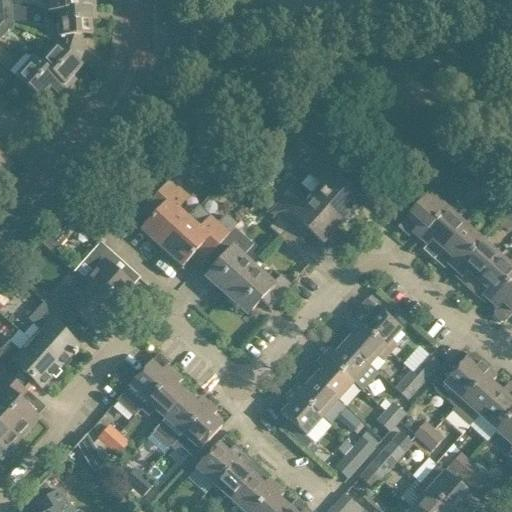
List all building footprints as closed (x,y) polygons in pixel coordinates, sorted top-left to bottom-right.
[(46,0),(48,13),(96,8),(94,0),(46,0)] [(0,6),(0,22),(12,26),(11,5),(0,6)] [(96,8),(48,13),(49,23),(56,22),(59,39),(57,44),(56,45),(82,67),(83,67),(80,64),(89,36),(93,36),(92,22),(97,21),(97,20),(95,20),(94,10),(96,10),(96,8)] [(0,40),(12,26),(0,22),(0,40)] [(73,78),(82,67),(56,45),(47,56),(40,50),(33,58),(69,90),(70,89),(69,88),(75,81),(76,82),(77,81),(73,78)] [(61,99),(69,90),(33,58),(15,78),(41,100),(51,90),(61,99)] [(6,151),(0,145),(0,180),(13,166),(1,157),(6,151)] [(323,186),(313,198),(342,223),(351,213),(352,214),(356,211),(354,209),(360,203),(341,185),(349,176),(325,155),(309,173),(323,186)] [(464,190),(476,177),(467,169),(455,182),(464,190)] [(485,186),(476,177),(464,190),(474,198),(485,186)] [(141,231),(162,250),(188,220),(177,210),(188,199),(169,182),(148,206),(156,214),(141,231)] [(420,240),(446,210),(429,194),(398,229),(409,239),(413,234),(420,240)] [(505,216),(511,208),(511,199),(507,195),(496,207),(499,210),(505,216)] [(288,229),(296,235),(303,226),(323,244),(342,223),(313,198),(303,209),(289,196),(272,214),(288,229)] [(226,215),(218,224),(200,208),(188,220),(162,250),(182,269),(194,255),(198,251),(207,259),(214,252),(229,234),(234,229),(237,225),(226,215)] [(442,250),(464,226),(446,210),(420,240),(427,246),(423,251),(433,260),(442,250)] [(61,224),(58,228),(66,234),(69,231),(77,222),(69,215),(61,224)] [(464,226),(442,250),(433,260),(444,270),(448,265),(455,271),(481,242),(464,226)] [(234,229),(229,234),(214,252),(223,260),(206,279),(227,298),(254,268),(242,257),(253,246),(234,229)] [(296,235),(288,229),(280,239),(300,258),(309,248),(302,242),(303,241),(296,235)] [(469,291),(499,257),(481,242),(455,271),(462,278),(459,282),(469,291)] [(96,273),(86,284),(114,309),(133,288),(113,271),(121,262),(100,244),(84,262),(96,273)] [(490,303),(511,278),(511,262),(509,266),(499,257),(469,291),(480,300),(483,297),(490,303)] [(24,266),(16,275),(21,279),(29,270),(24,266)] [(266,279),(254,268),(227,298),(247,316),(263,298),(272,306),(290,287),(272,272),(266,279)] [(511,278),(490,303),(497,309),(494,313),(494,318),(500,323),(505,323),(511,314),(511,278)] [(114,309),(86,284),(77,295),(65,285),(48,304),(68,321),(75,312),(95,330),(114,309)] [(355,322),(390,354),(397,346),(392,341),(401,331),(367,301),(357,312),(362,316),(355,322)] [(41,331),(31,342),(61,369),(79,348),(58,329),(65,321),(67,322),(68,321),(48,304),(46,302),(29,321),(41,331)] [(348,330),(354,335),(345,345),(369,366),(378,357),(383,362),(390,354),(355,322),(348,330)] [(0,368),(3,372),(26,392),(27,391),(14,379),(21,371),(41,390),(61,369),(31,342),(21,353),(10,343),(2,351),(0,349),(0,368)] [(324,358),(353,384),(362,392),(378,374),(369,366),(345,345),(336,355),(331,350),(324,358)] [(129,388),(117,402),(134,418),(140,411),(139,410),(173,374),(167,368),(170,365),(159,355),(129,388)] [(455,361),(433,385),(434,390),(437,394),(439,397),(443,399),(444,400),(447,400),(444,404),(452,411),(487,371),(481,365),(483,363),(474,355),(470,356),(465,361),(460,366),(455,361)] [(430,357),(416,372),(413,375),(423,384),(439,366),(430,357)] [(338,402),(353,384),(324,358),(317,366),(322,371),(314,380),(338,402)] [(26,392),(3,372),(0,368),(0,422),(19,439),(38,418),(18,401),(26,392)] [(299,386),(293,393),(322,419),(338,402),(314,380),(313,380),(304,371),(294,382),(299,386)] [(496,379),(487,371),(452,411),(469,427),(478,416),(500,392),(491,384),(496,379)] [(410,372),(394,389),(407,401),(423,384),(413,375),(410,372)] [(181,382),(173,374),(139,410),(148,418),(155,411),(165,420),(186,396),(177,387),(181,382)] [(500,392),(478,416),(495,431),(511,412),(511,386),(509,384),(501,393),(500,392)] [(314,443),(306,436),(322,419),(293,393),(285,401),(291,406),(282,416),(288,422),(282,429),(307,451),(314,443)] [(165,420),(155,430),(156,431),(173,446),(182,436),(182,435),(209,406),(201,399),(196,404),(186,396),(165,420)] [(333,411),(354,429),(360,422),(339,404),(333,411)] [(384,413),(397,424),(405,415),(392,404),(390,407),(384,413)] [(217,413),(209,406),(182,435),(182,436),(173,446),(171,449),(176,453),(181,448),(193,459),(222,428),(212,419),(217,413)] [(511,412),(495,431),(511,446),(511,450),(507,455),(511,459),(511,412)] [(397,424),(384,413),(376,422),(389,433),(395,426),(397,424)] [(413,424),(411,417),(405,416),(401,420),(403,427),(409,428),(413,424)] [(0,459),(0,460),(19,439),(0,422),(0,459)] [(413,437),(421,444),(434,430),(425,422),(413,437)] [(98,440),(106,447),(118,434),(110,427),(98,440)] [(444,439),(434,430),(421,444),(431,453),(444,439)] [(118,434),(106,447),(117,456),(128,443),(118,434)] [(77,446),(93,473),(105,466),(87,436),(77,446)] [(196,470),(214,486),(241,456),(234,450),(236,447),(225,437),(196,470)] [(354,447),(366,459),(374,450),(361,439),(354,447)] [(404,454),(391,442),(383,452),(396,463),(404,454)] [(347,480),(358,468),(366,459),(354,447),(335,469),(347,480)] [(448,467),(456,474),(465,464),(468,461),(460,454),(448,467)] [(241,456),(214,486),(231,501),(261,469),(251,460),(248,463),(241,456)] [(376,460),(367,470),(380,481),(388,471),(376,460)] [(477,491),(485,482),(470,469),(465,464),(456,474),(461,479),(476,492),(477,491)] [(111,475),(106,466),(95,473),(98,478),(105,479),(111,475)] [(437,467),(421,486),(450,511),(464,511),(465,511),(460,506),(469,496),(437,467)] [(125,482),(134,489),(145,477),(136,469),(125,482)] [(231,501),(243,511),(253,511),(275,487),(269,481),(271,479),(261,469),(231,501)] [(380,481),(367,470),(359,478),(372,489),(380,481)] [(145,477),(134,489),(143,497),(154,484),(145,477)] [(75,511),(73,511),(71,508),(61,491),(54,495),(45,482),(31,496),(32,498),(33,497),(41,511),(80,511),(79,510),(75,511)] [(413,510),(415,511),(450,511),(421,486),(414,493),(421,500),(413,510)] [(284,495),(275,487),(253,511),(285,511),(289,509),(279,500),(284,495)] [(336,505),(343,511),(361,511),(362,511),(344,495),(336,505)] [(289,509),(285,511),(304,511),(307,510),(297,500),(289,509)]
